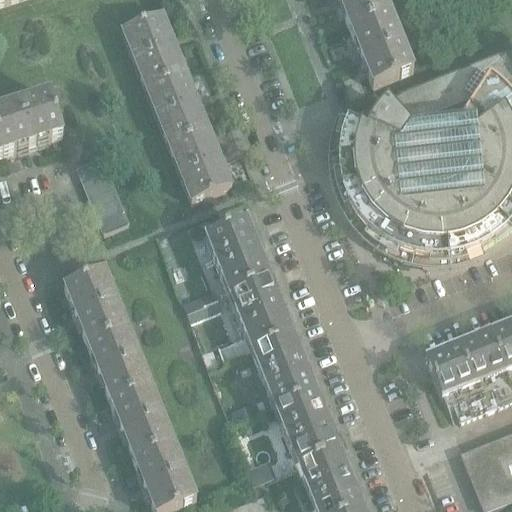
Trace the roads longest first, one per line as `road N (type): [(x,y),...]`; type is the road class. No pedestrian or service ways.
road 1 (residential): [(346,351),(210,0)]
road 2 (residential): [(87,511),(100,506),(0,246)]
road 3 (residential): [(346,351),(511,285)]
road 4 (residential): [(413,511),(346,351)]
